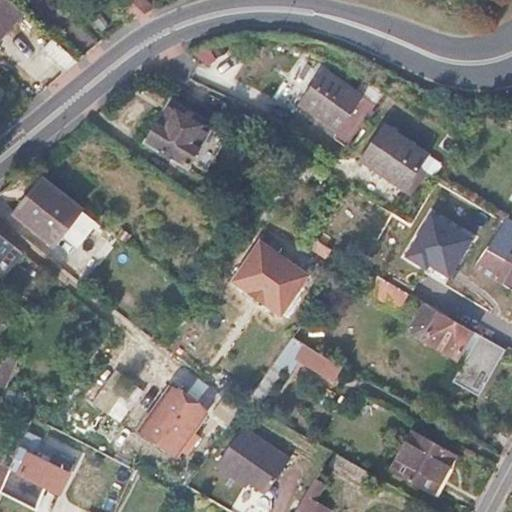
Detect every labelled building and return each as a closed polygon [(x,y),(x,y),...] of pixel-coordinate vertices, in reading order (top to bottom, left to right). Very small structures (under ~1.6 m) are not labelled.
[(0,0),(0,38),(25,10),(14,0),(0,0)] [(136,18),(155,8),(146,0),(115,0),(133,19),(136,18)] [(66,71),(80,60),(70,52),(54,37),(43,49),(66,71)] [(206,44),(192,74),(227,90),(241,60),(206,44)] [(365,79),(357,89),(324,65),(294,105),(345,143),(382,92),(365,79)] [(160,117),(146,140),(188,167),(214,124),(178,103),(168,121),(160,117)] [(384,125),(359,160),(405,189),(427,154),(384,125)] [(75,204),(44,180),(18,212),(36,225),(46,212),(60,223),(75,204)] [(468,201),(443,187),(431,211),(454,224),(468,201)] [(511,247),(511,217),(495,244),(490,242),(477,265),(492,274),(505,282),(506,279),(511,282),(511,255),(509,253),(511,247)] [(431,224),(426,234),(438,241),(443,244),(447,235),(431,224)] [(21,249),(0,232),(0,272),(1,274),(21,249)] [(438,241),(426,234),(421,241),(439,251),(443,244),(438,241)] [(477,265),(490,242),(478,235),(465,258),(477,265)] [(260,238),(229,281),(282,319),(313,276),(260,238)] [(408,293),(377,276),(369,293),(400,309),(408,293)] [(461,353),(474,330),(459,321),(425,302),(412,326),(414,332),(459,357),(461,353)] [(480,333),(474,330),(461,353),(467,356),(480,333)] [(506,348),(480,333),(467,356),(454,380),(481,394),(506,348)] [(342,365),(293,337),(247,403),(258,409),(287,369),(291,370),(299,359),(334,379),(342,365)] [(0,404),(14,375),(0,369),(0,404)] [(112,374),(92,404),(120,423),(140,393),(112,374)] [(174,388),(146,429),(169,443),(177,433),(190,442),(210,413),(174,388)] [(224,398),(213,413),(228,424),(239,410),(224,398)] [(0,492),(12,467),(22,446),(34,421),(0,404),(0,492)] [(416,428),(392,469),(434,491),(458,451),(416,428)] [(246,429),(223,470),(236,479),(238,473),(273,492),(294,455),(246,429)] [(22,446),(12,467),(63,490),(73,469),(22,446)] [(370,472),(339,454),(332,465),(364,485),(370,472)] [(332,511),(348,484),(323,468),(296,511),(332,511)]
